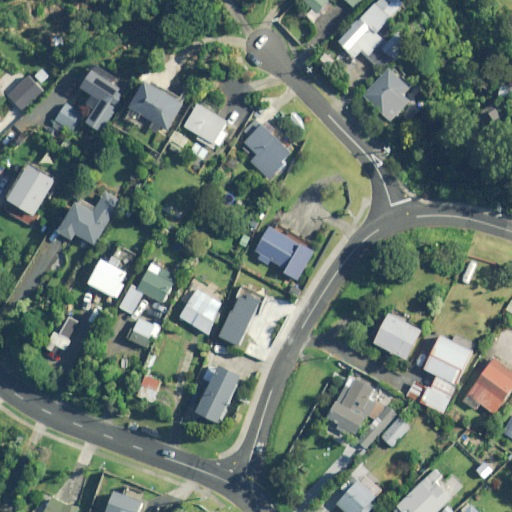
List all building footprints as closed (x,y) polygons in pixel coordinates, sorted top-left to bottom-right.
[(329,0),(305,0),(320,12),(329,0)] [(409,1),(407,0),(380,0),(340,41),(356,57),(362,50),(382,70),(394,59),(392,57),(408,41),(395,29),(386,39),(379,32),(409,1)] [(65,36),(50,36),(50,45),(64,46),(65,36)] [(51,72),(44,65),(35,76),(42,82),(51,72)] [(410,86),(391,68),(365,95),(391,120),(410,100),(403,94),(410,86)] [(94,69),(83,87),(102,99),(88,121),(103,131),(123,99),(117,95),(122,87),(94,69)] [(44,90),(30,75),(9,95),(19,105),(23,101),(27,105),(44,90)] [(186,102),(148,80),(133,107),(170,129),(186,102)] [(502,115),(492,101),(479,110),(488,124),(502,115)] [(83,114),(67,103),(54,121),(45,115),(41,121),(60,135),(66,127),(71,130),(83,114)] [(187,125),(201,134),(199,138),(207,143),(218,150),(229,133),(224,130),(229,121),(200,103),(187,125)] [(292,153),(256,118),(243,130),(250,137),(246,142),(258,154),(252,161),(270,179),(286,163),(284,161),(292,153)] [(190,139),(177,129),(171,137),(176,140),(171,147),(180,152),(190,139)] [(210,150),(199,142),(194,150),(205,158),(210,150)] [(56,180),(30,164),(3,208),(24,222),(31,211),(36,214),(56,180)] [(123,200),(109,191),(98,207),(81,197),(59,231),(73,240),(78,233),(95,244),(123,200)] [(315,250),(271,226),(255,256),(270,264),(272,260),(288,268),(286,272),(299,279),(315,250)] [(132,274),(104,259),(91,283),(120,298),(132,274)] [(180,275),(154,261),(140,286),(135,283),(122,306),(135,313),(146,292),(165,302),(180,275)] [(225,304),(199,289),(183,317),(209,332),(225,304)] [(263,302),(244,293),(222,336),(241,345),(263,302)] [(424,330),(392,313),(376,343),(409,359),(424,330)] [(152,348),(166,319),(157,315),(154,322),(141,316),(131,339),(152,348)] [(80,321),(70,316),(62,333),(56,330),(51,341),(66,349),(80,321)] [(475,351),(443,335),(427,368),(440,374),(426,403),(445,412),(475,351)] [(511,391),(511,367),(496,356),(464,400),(477,409),(482,403),(496,413),(511,391)] [(242,375),(221,366),(200,413),(220,422),(242,375)] [(163,379),(146,372),(137,395),(154,401),(163,379)] [(375,389),(352,376),(327,418),(357,436),(376,402),(370,398),(375,389)] [(381,434),(400,414),(390,405),(359,439),(368,448),(381,434)] [(400,414),(381,434),(394,446),(413,426),(400,414)] [(511,417),(503,431),(511,436),(511,417)] [(452,440),(445,433),(435,443),(442,450),(452,440)] [(443,475),(436,468),(399,506),(405,511),(437,511),(463,486),(452,474),(441,485),(437,481),(443,475)] [(378,496),(358,477),(336,501),(347,511),(369,511),(376,506),(372,502),(378,496)] [(139,511),(144,501),(115,490),(106,511),(139,511)] [(77,496),(71,506),(58,499),(53,496),(44,511),(41,511),(40,511),(39,511),(81,511),(87,502),(77,496)]
